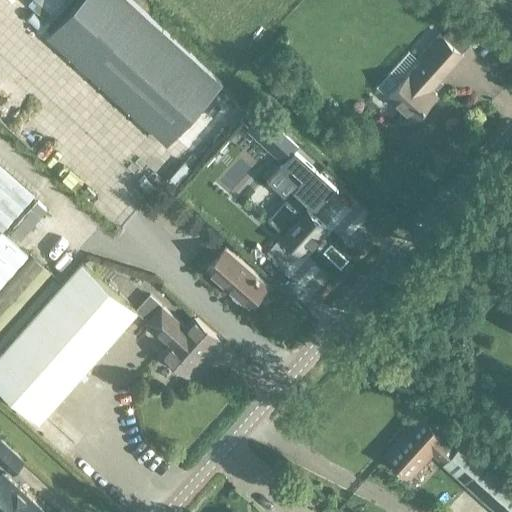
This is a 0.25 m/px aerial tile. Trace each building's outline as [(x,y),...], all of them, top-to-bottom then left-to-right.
[(77,0),(47,34),(167,142),(168,142),(224,80),(136,0),(77,0)] [(422,59),(389,96),(403,108),(401,109),(402,120),(413,120),(414,118),(415,119),(438,93),(432,88),(464,53),(441,32),(419,56),(422,59)] [(297,142),(256,102),(246,113),(254,120),(249,126),(281,158),(297,142)] [(0,158),(0,225),(33,188),(0,158)] [(328,227),(315,214),(339,187),(315,166),(304,179),(308,183),(307,207),(284,231),(305,251),(328,227)] [(29,193),(8,226),(25,238),(47,204),(29,193)] [(250,303),(252,300),(254,298),(256,300),(259,300),(263,296),(263,293),(260,291),(268,283),(226,246),(208,266),(235,290),(233,292),(233,294),(238,298),(240,298),(243,296),(250,303)] [(0,284),(0,333),(54,273),(30,251),(0,284)] [(83,260),(0,353),(0,383),(40,419),(138,308),(83,260)] [(185,325),(162,304),(147,320),(171,341),(162,351),(186,373),(219,336),(195,315),(185,325)] [(422,413),(387,453),(410,474),(433,449),(444,460),(444,461),(500,511),(511,511),(511,478),(465,436),(456,447),(444,436),(446,435),(422,413)] [(0,438),(0,437),(0,459),(13,471),(24,459),(0,438)] [(40,511),(43,509),(27,494),(28,493),(27,492),(26,493),(20,488),(21,487),(20,486),(19,486),(5,473),(6,472),(5,471),(4,472),(3,471),(0,474),(0,511),(40,511)]
